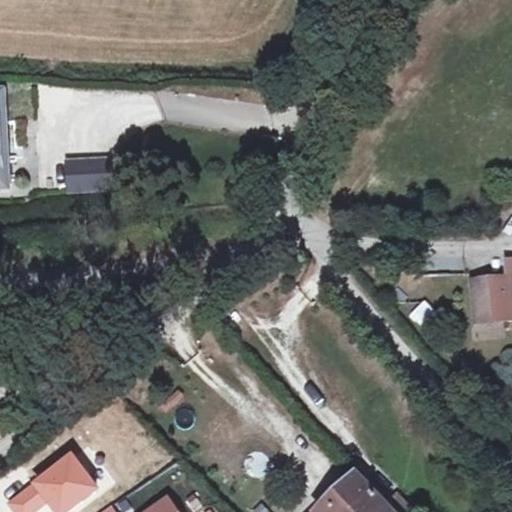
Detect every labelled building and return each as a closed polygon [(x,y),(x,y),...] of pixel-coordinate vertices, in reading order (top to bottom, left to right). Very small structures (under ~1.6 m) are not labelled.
[(109,165),(96,166),(68,167),(69,192),(97,191),(97,178),(109,178),(109,165)] [(97,178),(97,191),(110,190),(109,178),(97,178)] [(477,322),(511,320),(511,261),(506,262),(508,281),(473,284),(477,322)] [(427,304),(415,315),(433,333),(444,322),(427,304)] [(357,479),(322,511),(410,511),(398,498),(386,509),(357,479)] [(174,511),(168,502),(154,511),(174,511)]
